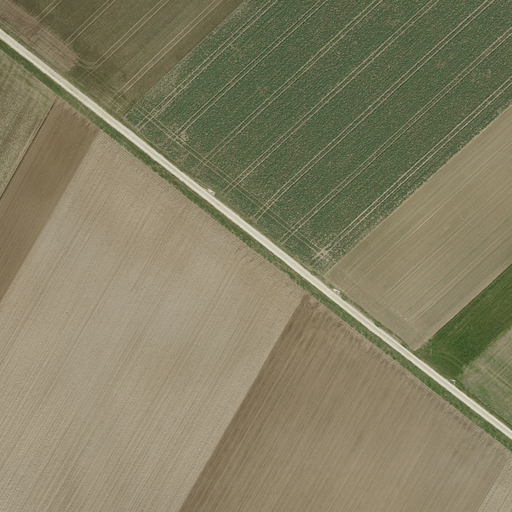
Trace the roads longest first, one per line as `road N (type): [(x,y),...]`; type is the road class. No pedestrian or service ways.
road 1 (track): [(0,34),(511,433)]
road 2 (track): [(489,410),(0,32)]
